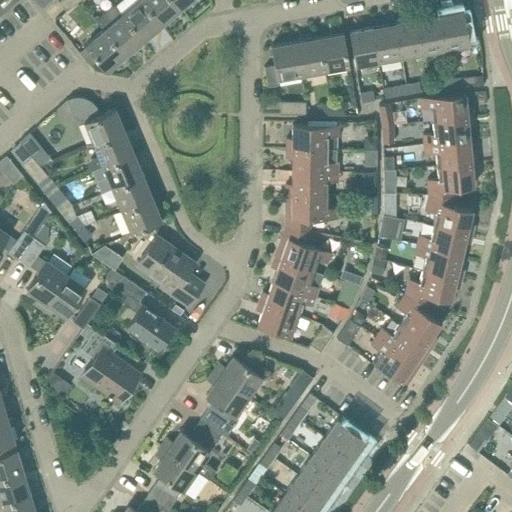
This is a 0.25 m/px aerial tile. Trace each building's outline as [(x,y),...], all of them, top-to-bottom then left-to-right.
[(3,0),(0,3),(0,15),(17,0),(3,0)] [(61,0),(59,2),(67,11),(80,0),(61,0)] [(141,0),(137,0),(121,14),(143,40),(161,24),(141,0)] [(172,0),(141,0),(161,24),(180,8),(172,0)] [(172,0),(180,8),(189,0),(172,0)] [(103,29),(125,55),(143,40),(121,14),(113,4),(95,20),(103,29)] [(463,11),(439,15),(445,48),(469,44),(463,11)] [(439,15),(417,19),(423,52),(445,48),(439,15)] [(417,19),(394,23),(400,56),(423,52),(417,19)] [(394,23),(372,27),(378,60),(400,56),(394,23)] [(378,60),(372,27),(348,32),(354,65),(378,60)] [(125,55),(103,29),(84,45),(85,47),(79,52),(90,64),(96,59),(106,71),(125,55)] [(343,32),(318,37),(324,70),(349,65),(343,32)] [(318,37),(294,41),(300,74),(324,70),(318,37)] [(300,74),(294,41),(270,46),(274,65),(264,67),(267,86),(278,84),(277,78),(300,74)] [(465,77),(452,78),(453,87),(464,86),(466,86),(484,85),(483,75),(465,77)] [(452,78),(440,80),(440,88),(453,87),(452,78)] [(418,82),(406,85),(408,93),(420,91),(418,82)] [(406,85),(393,87),(384,89),(385,98),(408,93),(406,85)] [(360,93),(361,102),(374,100),(372,91),(360,93)] [(431,107),(432,121),(473,117),(472,106),(466,107),(464,93),(419,98),(420,108),(431,107)] [(83,121),(93,144),(124,131),(114,108),(100,114),(99,112),(98,110),(98,109),(98,108),(97,108),(97,107),(96,106),(94,104),(94,103),(92,102),(91,102),(91,101),(90,100),(89,100),(87,99),(83,97),(81,97),(76,97),(75,97),(74,97),(71,98),(67,99),(66,100),(73,117),(83,121)] [(278,114),(304,114),(305,101),(279,100),(278,114)] [(390,102),(377,104),(381,126),(394,123),(390,102)] [(317,114),(330,115),(330,106),(317,106),(317,114)] [(330,106),(330,115),(343,115),(343,106),(330,106)] [(423,133),(424,144),(469,139),(468,127),(474,126),(473,117),(432,121),(433,132),(423,133)] [(394,123),(381,126),(382,142),(394,142),(394,129),(403,128),(402,122),(394,123)] [(286,138),(286,147),(326,148),(337,148),(337,125),(292,124),(292,138),(286,138)] [(102,165),(102,166),(133,153),(124,131),(93,144),(98,156),(87,161),(91,170),(102,165)] [(377,136),(363,136),(363,148),(376,148),(377,136)] [(436,152),(437,165),(477,162),(476,152),(470,152),(469,139),(424,144),(424,153),(436,152)] [(292,158),(292,170),(337,172),(337,161),(326,161),(326,148),(286,147),(286,158),(292,158)] [(376,149),(364,149),(364,166),(377,166),(376,149)] [(102,166),(112,188),(142,175),(133,153),(102,166)] [(0,160),(0,168),(13,183),(23,175),(6,155),(0,160)] [(22,165),(38,184),(48,175),(32,156),(22,165)] [(383,156),(383,169),(394,169),(394,156),(383,156)] [(414,193),(414,194),(428,195),(453,196),(453,187),(473,185),(472,172),(478,171),(477,162),(437,165),(438,178),(427,179),(427,186),(414,187),(414,193)] [(394,169),(383,169),(383,192),(383,194),(395,194),(395,169),(394,169)] [(285,183),(285,194),(327,194),(327,182),(337,182),(337,172),(292,170),(291,183),(285,183)] [(364,171),(351,171),(351,191),(364,191),(376,191),(375,171),(364,171)] [(38,184),(49,198),(59,189),(54,182),(48,175),(38,184)] [(112,188),(121,210),(151,197),(142,175),(112,188)] [(59,189),(49,198),(62,213),(72,205),(66,197),(59,189)] [(395,194),(383,194),(383,213),(394,216),(397,217),(397,193),(395,194)] [(285,194),(285,226),(312,231),(312,218),(337,218),(337,207),(327,207),(327,194),(285,194)] [(364,212),(376,213),(377,194),(364,194),(364,212)] [(427,202),(425,210),(436,212),(433,225),(472,234),(474,224),(468,223),(471,210),(451,205),(453,196),(428,195),(427,202)] [(151,197),(121,210),(130,233),(161,220),(151,197)] [(62,213),(76,231),(84,226),(76,216),(72,205),(62,213)] [(383,213),(378,235),(389,237),(394,216),(383,213)] [(420,234),(417,245),(461,255),(464,242),(470,244),(472,234),(433,225),(430,237),(420,234)] [(76,231),(85,241),(92,235),(84,226),(76,231)] [(285,226),(274,257),(313,271),(313,270),(318,258),(327,262),(331,251),(308,243),(312,231),(285,226)] [(8,251),(18,258),(33,237),(23,230),(8,251)] [(161,286),(171,293),(188,304),(202,283),(187,272),(191,265),(172,252),(175,248),(156,235),(145,251),(137,262),(164,281),(161,286)] [(33,237),(18,258),(29,265),(44,245),(33,237)] [(374,256),(385,258),(387,246),(376,244),(374,256)] [(104,245),(91,253),(102,261),(111,249),(104,245)] [(426,256),(423,269),(462,278),(464,269),(458,267),(461,255),(417,245),(415,254),(426,256)] [(33,302),(42,308),(65,274),(71,265),(53,253),(47,261),(46,261),(26,289),(37,297),(33,302)] [(276,268),(272,280),(315,296),(323,274),(313,271),(274,257),(271,266),(276,268)] [(371,269),(382,271),(384,259),(374,257),(371,269)] [(106,274),(106,279),(108,283),(111,285),(116,285),(123,275),(112,268),(109,270),(106,274)] [(410,279),(407,294),(428,304),(430,295),(450,300),(453,287),(459,288),(462,278),(423,269),(420,282),(410,279)] [(346,273),(343,281),(358,286),(361,278),(346,273)] [(65,274),(42,308),(50,314),(54,308),(65,316),(84,288),(65,274)] [(116,285),(127,294),(122,301),(137,312),(126,326),(141,336),(157,348),(173,325),(156,314),(143,304),(139,301),(146,291),(123,275),(116,285)] [(262,291),(259,300),(298,314),(302,301),(312,305),(315,296),(272,280),(268,293),(262,291)] [(337,294),(334,301),(345,306),(349,308),(352,300),(358,287),(343,281),(337,294)] [(360,297),(368,302),(374,289),(366,285),(360,297)] [(405,313),(398,323),(432,346),(437,337),(432,334),(440,323),(423,311),(428,304),(407,294),(397,308),(405,313)] [(72,321),(83,328),(100,304),(89,296),(72,321)] [(298,314),(259,300),(256,309),(261,311),(257,324),(290,336),(298,314)] [(334,301),(329,313),(342,319),(349,308),(345,306),(334,301)] [(357,310),(351,320),(360,326),(364,319),(362,313),(357,310)] [(360,326),(351,320),(349,318),(347,321),(336,338),(347,345),(358,328),(360,326)] [(87,323),(80,333),(88,339),(81,349),(82,349),(83,348),(95,357),(82,375),(112,396),(120,401),(139,373),(111,354),(117,345),(95,329),(87,323)] [(382,327),(377,335),(419,365),(432,346),(398,323),(391,334),(382,327)] [(309,343),(320,351),(333,332),(322,324),(309,343)] [(419,365),(377,335),(370,344),(379,350),(372,361),(406,384),(419,365)] [(219,363),(214,371),(248,395),(261,376),(233,356),(225,367),(219,363)] [(214,371),(208,380),(214,384),(206,395),(213,400),(201,418),(222,433),(226,436),(238,419),(236,415),(235,414),(248,395),(214,371)] [(272,412),(282,420),(298,399),(287,391),(272,412)] [(297,408),(292,416),(300,421),(305,414),(316,397),(309,392),(297,408)] [(511,403),(504,397),(496,407),(506,415),(511,406),(511,403)] [(300,421),(292,416),(286,425),(294,430),(300,421)] [(7,418),(0,420),(0,446),(14,442),(7,418)] [(338,418),(325,438),(351,456),(365,437),(338,418)] [(222,433),(201,419),(194,429),(215,444),(222,433)] [(167,438),(161,446),(195,470),(209,480),(216,470),(202,461),(209,451),(180,431),(173,442),(167,438)] [(254,437),(246,448),(253,453),(261,442),(254,437)] [(325,438),(311,456),(338,475),(351,456),(325,438)] [(267,451),(275,456),(288,466),(292,461),(278,451),(282,447),(274,441),(267,451)] [(155,482),(148,493),(169,508),(195,470),(161,446),(155,455),(161,459),(153,470),(161,475),(156,483),(155,482)] [(0,452),(0,478),(23,472),(16,448),(0,452)] [(275,456),(267,451),(259,461),(267,467),(275,456)] [(311,456),(298,475),(324,494),(338,475),(311,456)] [(0,478),(0,503),(30,495),(23,472),(0,478)] [(298,475),(284,494),(309,511),(311,511),(324,494),(298,475)] [(247,478),(239,490),(247,496),(255,484),(247,478)] [(247,496),(239,490),(232,499),(240,505),(247,496)] [(166,511),(169,508),(148,493),(135,511),(128,506),(123,511),(166,511)] [(309,511),(284,494),(271,511),(309,511)] [(35,511),(30,495),(0,503),(0,511),(35,511)]
